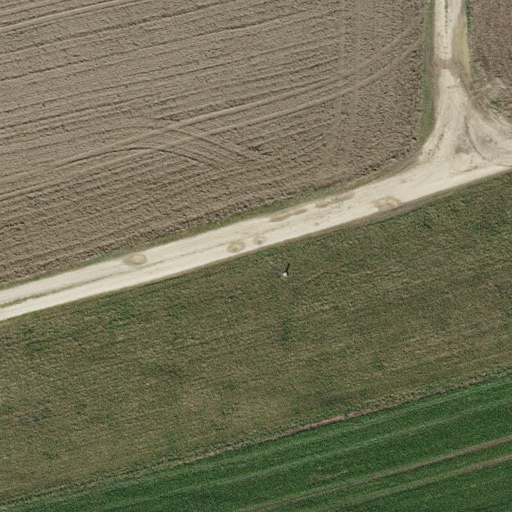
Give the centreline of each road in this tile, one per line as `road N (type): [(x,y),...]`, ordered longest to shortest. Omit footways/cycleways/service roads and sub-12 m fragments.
road 1 (track): [(0,298),(511,151)]
road 2 (track): [(454,169),(459,0)]
